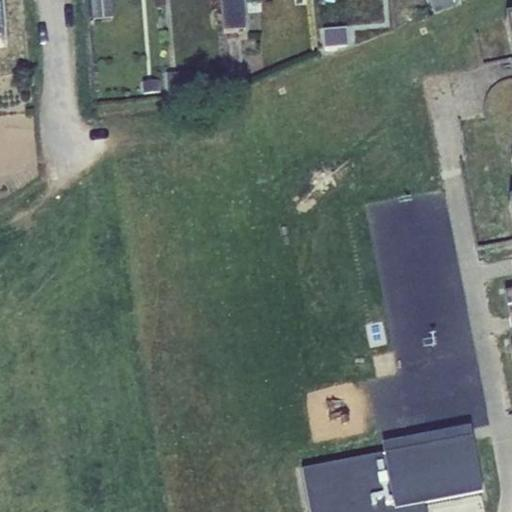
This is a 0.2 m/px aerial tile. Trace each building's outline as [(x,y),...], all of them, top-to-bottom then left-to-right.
[(111,0),(90,0),(92,21),(113,19),(111,0)] [(242,0),(219,0),(223,34),(245,32),(242,0)] [(428,0),(434,15),(454,7),(452,3),(458,0),(428,0)] [(249,6),(250,29),(261,28),(260,6),(249,6)] [(347,29),(322,31),(324,50),(348,48),(347,29)] [(188,74),(166,75),(167,94),(189,93),(188,74)] [(382,455),(300,470),(307,511),(424,511),(424,506),(483,495),(471,431),(381,448),(382,455)]
